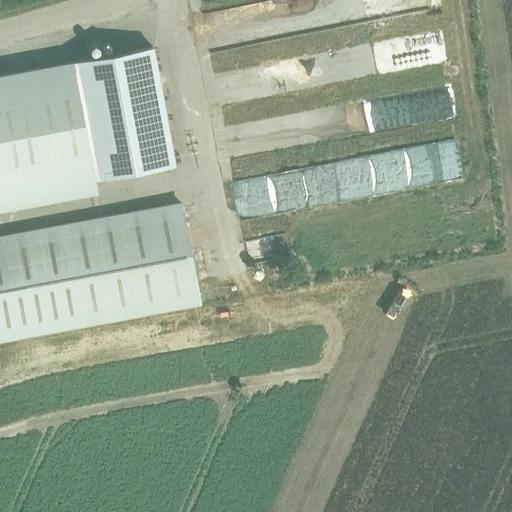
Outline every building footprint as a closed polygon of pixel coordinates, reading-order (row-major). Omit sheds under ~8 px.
[(321,28),(436,9),(435,0),(301,0),(306,25),(284,29),(280,6),(249,11),(252,33),(266,31),(267,38),(321,29),(321,28)] [(79,60),(0,73),(0,196),(177,165),(156,46),(79,60)] [(450,80),(409,96),(421,126),(461,110),(450,80)] [(456,139),(326,159),(327,167),(304,170),(309,204),(462,180),(456,139)] [(248,187),(249,211),(265,211),(264,187),(248,187)] [(184,203),(0,236),(0,336),(201,300),(184,203)]
